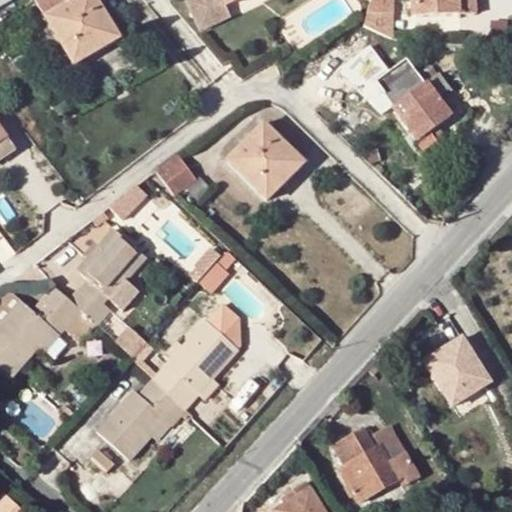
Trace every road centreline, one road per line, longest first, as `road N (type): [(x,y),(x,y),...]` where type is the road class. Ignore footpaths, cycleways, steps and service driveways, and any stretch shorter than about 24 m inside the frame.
road 1 (residential): [(444,251),(322,132),(280,102),(234,95),(0,271)]
road 2 (tertiary): [(444,251),(207,511)]
road 3 (unknown): [(421,275),(472,329),(511,400)]
